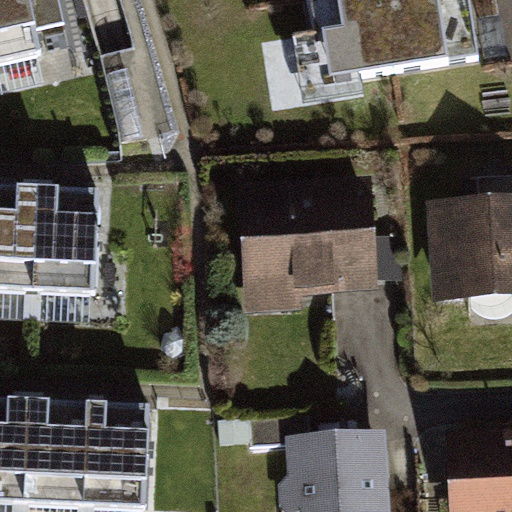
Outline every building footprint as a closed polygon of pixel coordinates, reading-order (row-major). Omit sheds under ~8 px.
[(0,0),(0,63),(38,55),(32,29),(66,21),(60,0),(0,0)] [(89,0),(123,144),(178,132),(155,33),(132,38),(123,0),(89,0)] [(304,0),(309,25),(290,29),(301,94),(479,63),(467,0),(304,0)] [(26,181),(0,179),(0,283),(21,285),(26,181)] [(87,184),(26,181),(21,285),(82,288),(87,184)] [(367,181),(236,190),(244,313),(300,309),(299,294),(375,289),(370,227),(367,181)] [(511,202),(430,207),(436,303),(511,298),(511,202)] [(15,393),(0,392),(0,498),(10,499),(15,393)] [(76,396),(15,393),(10,499),(71,501),(76,396)] [(137,399),(76,396),(71,501),(132,504),(137,399)] [(511,511),(511,423),(445,428),(449,511),(511,511)] [(386,511),(383,433),(287,438),(290,511),(386,511)]
